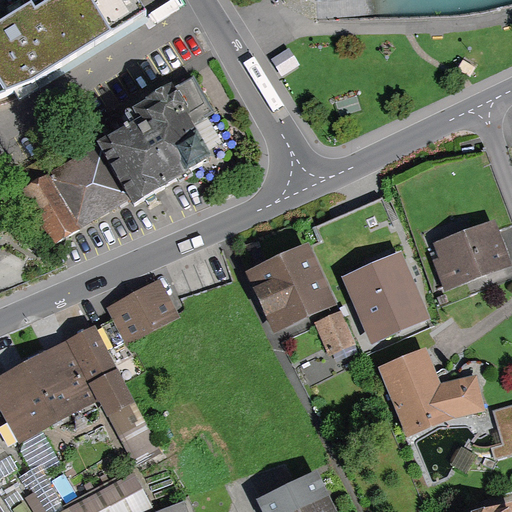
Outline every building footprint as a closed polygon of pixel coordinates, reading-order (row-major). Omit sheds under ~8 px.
[(44,0),(28,10),(0,27),(0,99),(32,87),(146,16),(136,0),(44,0)] [(21,0),(28,10),(44,0),(21,0)] [(205,179),(218,176),(225,167),(226,159),(224,153),(233,148),(193,79),(135,115),(137,117),(122,125),(125,134),(111,142),(108,137),(97,144),(89,131),(0,186),(0,193),(7,205),(16,199),(36,233),(44,228),(54,245),(130,199),(134,207),(193,171),(198,176),(205,179)] [(471,240),(445,250),(445,248),(443,249),(450,267),(441,270),(447,286),(504,264),(502,263),(490,231),(488,232),(489,233),(473,240),(472,238),(470,238),(471,240)] [(305,255),(252,281),(273,328),(327,304),(305,255)] [(374,337),(420,316),(398,266),(351,287),(374,337)] [(114,313),(117,318),(129,342),(174,317),(161,293),(139,305),(137,300),(114,313)] [(318,326),(329,352),(354,342),(342,315),(318,326)] [(129,342),(117,318),(93,331),(106,354),(129,342)] [(116,376),(93,333),(74,343),(122,436),(145,423),(118,375),(116,376)] [(97,409),(67,351),(0,387),(0,396),(23,439),(72,413),(76,420),(97,409)] [(386,375),(409,431),(437,419),(479,409),(473,383),(437,391),(424,359),(386,375)] [(506,444),(492,448),(494,457),(511,452),(511,409),(497,414),(506,444)] [(331,511),(315,478),(262,504),(265,511),(331,511)] [(150,511),(133,479),(72,511),(150,511)]
